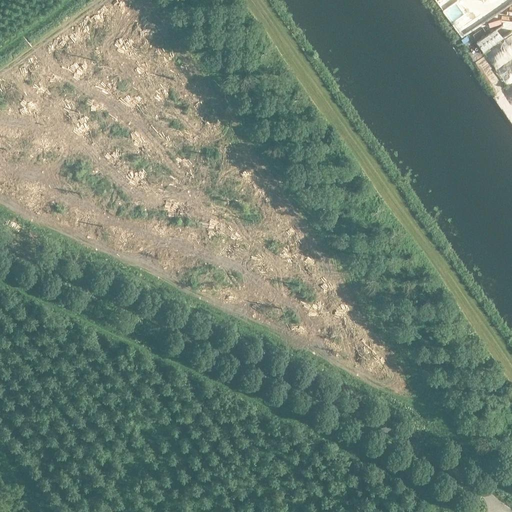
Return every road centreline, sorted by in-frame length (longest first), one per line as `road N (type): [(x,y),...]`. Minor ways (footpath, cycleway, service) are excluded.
road 1 (unclassified): [(497,511),(501,507),(453,470),(334,398),(0,243)]
road 2 (track): [(437,511),(426,494),(356,450),(0,279)]
